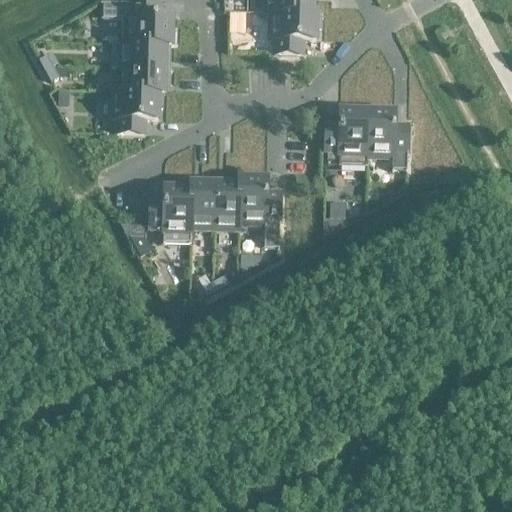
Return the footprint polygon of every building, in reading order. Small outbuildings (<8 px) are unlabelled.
[(264,0),(264,15),(322,16),(313,16),(313,4),(310,4),(310,0),(264,0)] [(177,48),(177,47),(175,47),(176,33),(171,33),(172,21),(158,20),(159,7),(100,5),(100,7),(103,7),(103,20),(116,20),(116,21),(126,21),(125,46),(110,46),(110,47),(177,48)] [(322,16),(264,15),(264,16),(270,16),(269,43),(275,43),(275,56),(302,57),(302,43),(315,44),(315,31),(320,31),(320,17),(322,17),(322,16)] [(177,49),(177,48),(110,47),(110,48),(112,48),(112,69),(109,69),(109,71),(171,72),(171,71),(164,71),(165,60),(168,60),(168,49),(177,49)] [(51,69),(45,58),(37,63),(43,74),(51,69)] [(57,80),(51,69),(43,74),(49,85),(57,80)] [(118,94),(112,94),(112,95),(164,96),(164,84),(168,84),(168,73),(171,73),(171,72),(109,71),(119,72),(118,94)] [(67,93),(61,93),(58,93),(58,106),(67,106),(67,93)] [(164,96),(112,95),(112,122),(117,122),(117,136),(144,136),(144,123),(157,123),(157,111),(162,111),(162,97),(164,97),(164,96)] [(364,167),(364,169),(365,169),(367,108),(366,108),(366,110),(352,110),(352,114),(339,114),(339,127),(325,127),(325,153),(338,154),(338,169),(340,169),(340,166),(364,167)] [(405,172),(405,174),(406,174),(407,128),(394,128),(394,115),(382,115),(382,110),(367,110),(368,108),(367,108),(365,169),(366,169),(366,160),(392,160),(391,174),(393,174),(393,171),(405,172)] [(215,180),(214,232),(238,233),(239,175),(238,175),(238,184),(227,183),(227,187),(216,187),(216,180),(215,180)] [(239,175),(238,233),(239,233),(239,227),(264,227),(264,237),(264,250),(277,250),(277,253),(278,253),(280,195),(266,195),(266,182),(254,181),(254,177),(240,177),(240,175),(239,175)] [(203,186),(191,186),(190,247),(191,232),(214,232),(215,180),(214,180),(214,183),(203,183),(203,186)] [(190,247),(191,186),(190,186),(190,188),(176,187),(176,192),(163,191),(163,204),(150,204),(149,231),(162,231),(162,246),(164,246),(164,244),(188,244),(188,247),(190,247)] [(324,221),(324,241),(345,230),(345,221),(324,221)] [(143,228),(131,228),(130,228),(130,238),(142,239),(143,228)] [(228,287),(224,279),(213,285),(217,293),(228,287)] [(217,293),(213,285),(202,291),(206,299),(217,293)]
